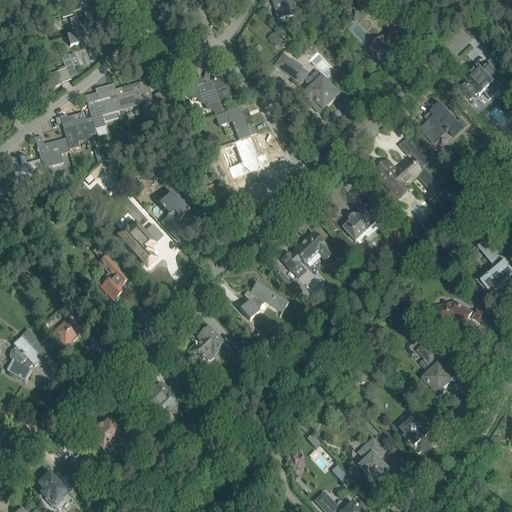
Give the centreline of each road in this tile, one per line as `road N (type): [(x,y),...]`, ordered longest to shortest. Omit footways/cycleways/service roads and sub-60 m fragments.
road 1 (residential): [(0,469),(310,183)]
road 2 (residential): [(310,183),(507,0)]
road 3 (residential): [(0,153),(145,36)]
road 4 (residential): [(310,183),(223,48)]
road 5 (residential): [(433,511),(511,380)]
